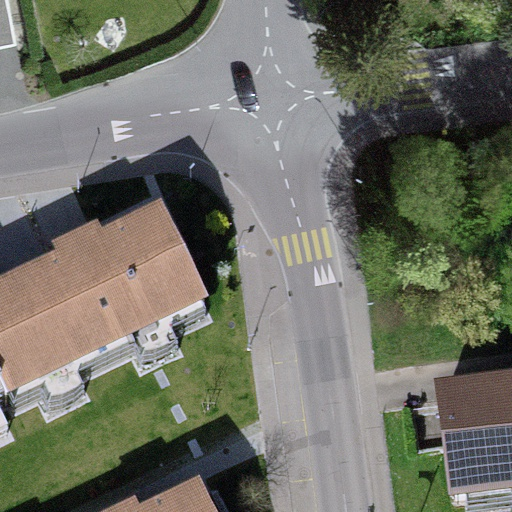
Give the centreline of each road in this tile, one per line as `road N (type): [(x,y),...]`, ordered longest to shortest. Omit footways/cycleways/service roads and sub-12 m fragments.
road 1 (tertiary): [(340,511),(276,95)]
road 2 (residential): [(0,146),(276,95)]
road 3 (residential): [(276,95),(511,73)]
